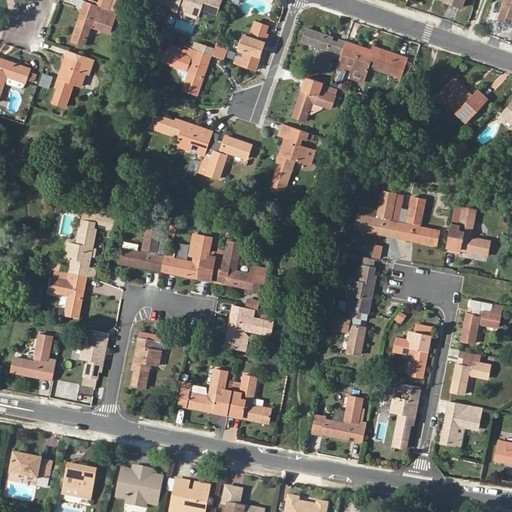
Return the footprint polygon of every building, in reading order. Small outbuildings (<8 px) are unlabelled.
[(102,0),(100,6),(110,10),(112,0),(102,0)] [(177,7),(198,15),(201,9),(216,14),(220,2),(215,0),(171,0),(170,5),(177,7)] [(439,0),(462,8),(465,0),(439,0)] [(511,0),(504,0),(498,19),(506,21),(507,18),(511,19),(511,0)] [(97,5),(85,1),(83,7),(89,9),(87,16),(81,14),(72,40),(84,45),(90,26),(110,32),(114,20),(95,13),(97,5)] [(234,63),(255,70),(266,34),(265,34),(268,24),(256,19),(251,33),(245,31),(234,63)] [(172,33),(162,29),(159,37),(170,41),(172,33)] [(341,55),(345,42),(340,40),(338,47),(331,45),(333,38),(306,29),(302,41),(321,47),(314,68),(327,72),(333,53),(341,55)] [(215,48),(196,42),(193,49),(196,50),(210,55),(212,56),(215,48)] [(367,50),(345,42),(341,55),(338,66),(345,69),(345,67),(348,58),(355,60),(352,69),(366,73),(369,65),(392,72),(400,74),(406,56),(374,46),(372,51),(371,53),(366,51),(367,50)] [(227,48),(216,44),(215,48),(212,56),(223,59),(227,48)] [(169,46),(168,49),(186,56),(187,52),(169,46)] [(193,49),(189,47),(187,52),(186,56),(193,59),(196,50),(193,49)] [(210,55),(196,50),(193,59),(186,56),(168,49),(164,61),(177,66),(190,70),(186,82),(183,89),(196,94),(205,68),(198,65),(200,59),(207,62),(210,55)] [(86,56),(69,50),(56,87),(57,87),(53,102),(64,106),(72,83),(80,86),(85,72),(77,69),(79,62),(84,63),(86,56)] [(355,60),(348,58),(345,67),(352,69),(355,60)] [(205,68),(207,62),(200,59),(198,65),(205,68)] [(0,92),(6,75),(7,75),(24,82),(28,69),(2,60),(0,66),(0,65),(0,92)] [(190,70),(177,66),(186,82),(190,70)] [(24,82),(7,75),(5,81),(6,83),(21,88),(22,87),(24,82)] [(321,82),(306,78),(293,117),(305,120),(312,101),(330,107),(334,95),(318,89),(321,82)] [(486,103),(475,93),(469,99),(463,94),(466,92),(453,80),(441,93),(459,110),(458,111),(468,121),(486,103)] [(477,90),(475,93),(486,103),(488,100),(477,90)] [(511,102),(502,114),(511,123),(511,134),(511,135),(511,136),(511,102)] [(468,121),(458,111),(456,113),(467,123),(468,121)] [(207,145),(212,132),(176,119),(175,121),(160,116),(156,127),(179,136),(177,144),(190,148),(193,140),(207,145)] [(304,131),(290,126),(278,163),(279,163),(275,178),(287,182),(294,159),(303,162),(307,148),(299,145),(304,131)] [(218,134),(212,132),(207,145),(215,147),(206,173),(219,177),(228,151),(247,158),(251,145),(225,136),(223,142),(217,140),(218,134)] [(389,235),(395,236),(398,223),(391,222),(394,202),(381,199),(378,219),(357,215),(354,228),(382,234),(384,227),(391,228),(389,235)] [(398,223),(395,236),(402,237),(404,231),(411,232),(409,239),(437,244),(440,232),(420,228),(423,209),(411,206),(408,219),(399,217),(398,223)] [(83,220),(95,223),(95,219),(100,220),(99,223),(107,225),(116,227),(118,218),(85,210),(83,220)] [(450,228),(447,246),(452,247),(453,241),(461,242),(459,249),(488,254),(490,242),(470,238),(473,218),(460,216),(458,229),(450,228)] [(70,273),(86,276),(88,267),(90,256),(92,248),(96,229),(93,229),(95,223),(83,220),(78,244),(70,243),(67,257),(75,259),(74,266),(68,265),(67,272),(70,273)] [(119,262),(147,268),(148,261),(155,262),(156,256),(162,229),(150,226),(144,254),(122,250),(119,262)] [(189,256),(194,257),(198,237),(193,236),(189,256)] [(204,279),(211,281),(214,268),(205,266),(209,249),(211,239),(198,237),(194,257),(192,263),(173,259),(171,273),(198,278),(199,271),(205,273),(204,279)] [(214,268),(211,281),(219,282),(220,276),(227,277),(225,284),(246,288),(249,274),(237,272),(242,245),(229,242),(227,252),(224,270),(214,268)] [(214,268),(217,251),(209,249),(205,266),(214,268)] [(227,252),(217,251),(214,268),(224,270),(227,252)] [(147,268),(160,271),(163,257),(156,256),(155,262),(148,261),(147,268)] [(163,257),(160,271),(171,273),(173,259),(163,257)] [(353,310),(368,313),(376,273),(374,273),(375,265),(362,262),(360,276),(353,274),(347,309),(353,310)] [(88,267),(86,276),(94,278),(96,268),(88,267)] [(252,275),(249,274),(246,288),(245,294),(251,295),(252,293),(262,295),(267,270),(253,267),(252,275)] [(85,283),(86,276),(70,273),(68,282),(54,279),(52,291),(68,295),(65,314),(78,317),(84,290),(76,288),(77,282),(85,283)] [(84,290),(85,283),(77,282),(76,288),(84,290)] [(261,302),(249,299),(248,306),(259,308),(261,302)] [(474,315),(467,313),(461,341),(474,343),(478,324),(498,328),(501,315),(492,313),(494,304),(470,299),(468,306),(476,307),(474,315)] [(255,310),(233,306),(232,312),(239,313),(237,320),(231,319),(225,346),(238,348),(242,329),(245,329),(271,334),(273,322),(253,318),(255,310)] [(468,306),(467,313),(474,315),(476,307),(468,306)] [(367,319),(368,313),(353,310),(351,318),(334,315),(332,327),(352,331),(348,352),(360,354),(366,327),(359,325),(360,318),(367,319)] [(399,311),(393,319),(400,324),(406,315),(399,311)] [(239,313),(232,312),(231,319),(237,320),(239,313)] [(100,371),(108,333),(90,329),(88,336),(91,337),(88,352),(82,351),(80,362),(86,363),(84,377),(96,380),(98,370),(100,371)] [(245,329),(242,329),(238,348),(246,350),(249,334),(245,329)] [(393,351),(413,355),(409,374),(422,377),(430,336),(408,332),(406,341),(395,338),(393,351)] [(144,333),(136,370),(138,370),(135,386),(148,389),(153,365),(161,366),(167,338),(144,333)] [(46,378),(52,379),(53,379),(56,360),(48,359),(52,337),(39,335),(33,362),(14,358),(12,371),(39,377),(40,370),(47,371),(46,378)] [(483,354),(460,350),(458,356),(465,358),(463,365),(457,364),(451,391),(463,394),(468,374),(488,377),(491,365),(481,363),(483,354)] [(39,377),(46,378),(47,371),(40,370),(39,377)] [(179,404),(228,414),(228,412),(231,399),(232,392),(223,390),(227,372),(214,370),(209,397),(190,393),(192,384),(183,383),(179,404)] [(231,399),(228,412),(235,414),(236,409),(243,410),(242,417),(269,422),(271,409),(252,405),(257,378),(244,376),(239,401),(231,399)] [(413,424),(420,387),(403,384),(402,389),(405,390),(403,399),(395,397),(393,411),(401,412),(394,445),(406,448),(411,424),(413,424)] [(356,439),(363,441),(366,429),(358,427),(363,400),(349,397),(344,424),(324,420),(322,432),(349,438),(350,432),(357,433),(356,439)] [(482,407),(450,401),(448,407),(454,409),(453,416),(447,415),(441,442),(453,445),(457,426),(464,427),(477,429),(482,407)] [(460,446),(464,427),(457,426),(453,445),(460,446)] [(511,448),(497,445),(494,459),(511,462),(511,448)] [(40,457),(29,455),(29,459),(24,458),(25,454),(13,452),(8,474),(36,480),(36,478),(47,481),(51,461),(40,459),(40,457)] [(98,469),(87,467),(86,471),(79,469),(80,465),(69,463),(64,488),(79,491),(77,498),(92,501),(98,469)] [(151,475),(149,474),(148,483),(132,479),(134,471),(133,471),(122,469),(117,496),(128,498),(127,503),(145,506),(146,502),(157,504),(159,496),(155,495),(157,486),(161,486),(163,477),(151,475)] [(148,483),(149,474),(134,471),(132,479),(148,483)] [(187,482),(177,480),(171,510),(180,511),(185,511),(188,510),(195,511),(205,511),(210,486),(197,483),(195,492),(188,491),(186,492),(185,490),(187,482)] [(228,505),(226,511),(263,511),(264,510),(243,505),(243,507),(238,506),(242,489),(226,486),(223,504),(228,505)] [(300,497),(287,494),(283,511),(326,511),(329,503),(316,500),(315,504),(299,501),(300,497)]
